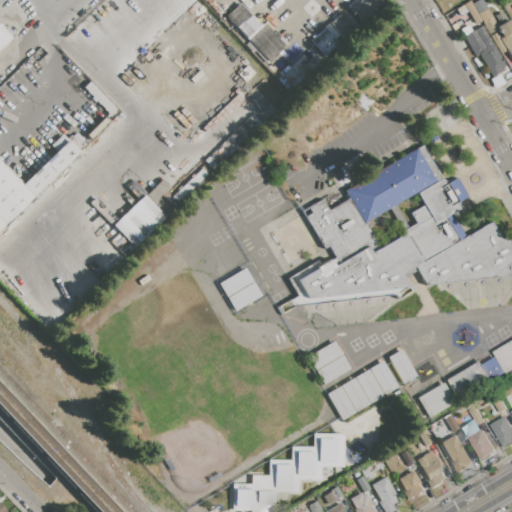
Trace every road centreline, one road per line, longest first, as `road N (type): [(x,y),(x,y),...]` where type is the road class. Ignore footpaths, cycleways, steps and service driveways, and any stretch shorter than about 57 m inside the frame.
road 1 (residential): [(414,0),(511,165)]
road 2 (secondary): [(96,511),(0,408)]
